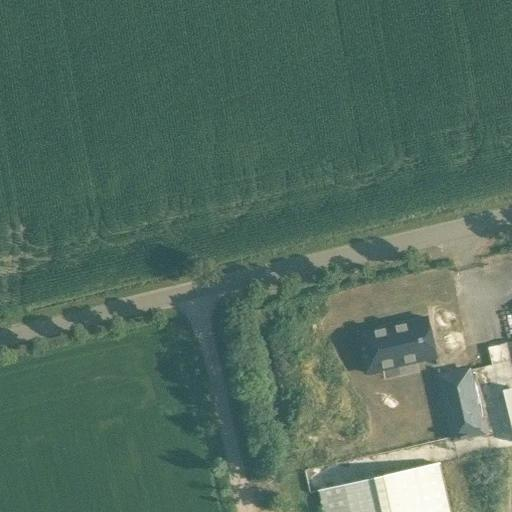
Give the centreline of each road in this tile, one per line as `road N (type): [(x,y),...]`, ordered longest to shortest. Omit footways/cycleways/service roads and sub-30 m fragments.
road 1 (unclassified): [(0,348),(511,225)]
road 2 (track): [(196,297),(241,511)]
